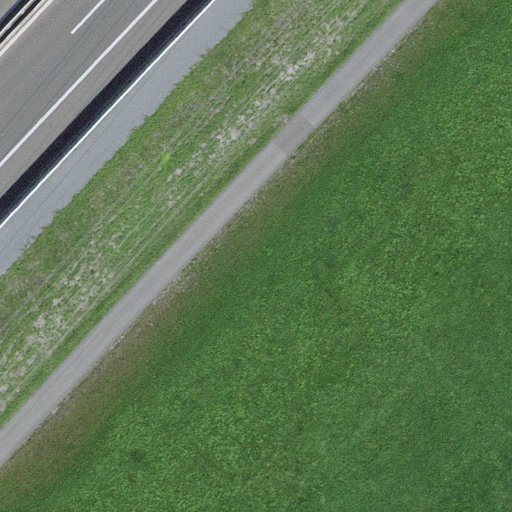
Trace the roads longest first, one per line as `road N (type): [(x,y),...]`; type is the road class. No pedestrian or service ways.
road 1 (track): [(427,0),(0,458)]
road 2 (track): [(248,0),(0,257)]
road 3 (motorway): [(0,112),(105,0)]
